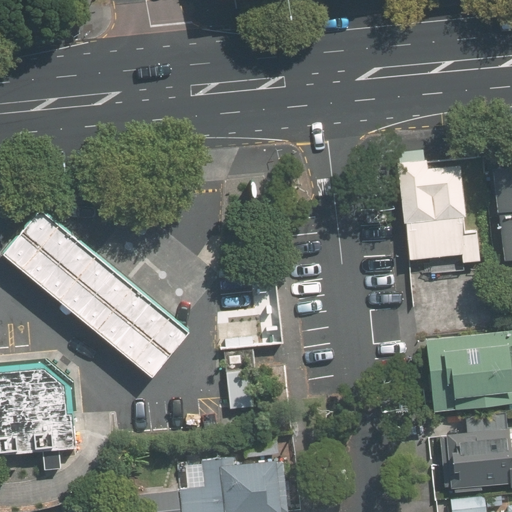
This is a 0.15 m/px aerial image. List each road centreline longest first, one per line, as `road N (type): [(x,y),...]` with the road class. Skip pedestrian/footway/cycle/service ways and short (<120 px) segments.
road 1 (residential): [(370,511),(322,77)]
road 2 (secondary): [(322,77),(511,59)]
road 3 (secondary): [(0,108),(164,92)]
road 4 (secondary): [(164,92),(322,77)]
